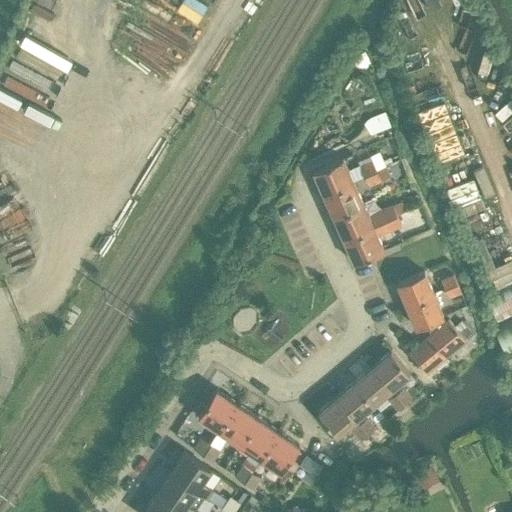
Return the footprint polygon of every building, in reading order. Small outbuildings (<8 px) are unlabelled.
[(343,156),(312,170),(323,193),(385,165),(380,154),(349,168),(343,156)] [(385,165),(323,193),(333,216),(364,202),(359,190),(369,185),(370,186),(381,180),(390,176),(385,165)] [(364,202),(333,216),(343,239),(397,215),(405,211),(401,200),(392,204),(369,214),(364,202)] [(397,215),(343,239),(354,262),(385,248),(379,236),(401,225),(397,215)] [(425,270),(396,282),(405,304),(434,292),(425,270)] [(440,279),(444,288),(457,283),(453,273),(440,279)] [(511,282),(484,295),(498,324),(511,316),(511,282)] [(461,292),(457,283),(444,288),(448,297),(461,292)] [(434,292),(405,304),(415,327),(425,322),(441,316),(444,314),(440,305),(434,292)] [(441,316),(425,322),(429,333),(428,334),(446,356),(466,339),(465,338),(454,325),(453,324),(447,317),(443,320),(441,316)] [(511,350),(511,317),(494,326),(506,353),(511,350)] [(461,319),(454,325),(465,338),(472,331),(461,319)] [(428,334),(407,351),(426,373),(446,356),(428,334)] [(390,349),(372,365),(392,388),(410,373),(390,349)] [(372,365),(353,380),(373,404),(392,388),(372,365)] [(353,380),(335,395),(355,419),(356,419),(373,404),(353,380)] [(402,387),(395,393),(404,403),(411,397),(402,387)] [(215,388),(197,415),(209,424),(218,430),(236,402),(215,388)] [(397,409),(404,403),(395,393),(388,399),(397,409)] [(333,437),(338,443),(344,438),(340,432),(348,425),(360,440),(368,433),(359,423),(356,419),(355,419),(335,395),(317,411),(337,434),(333,437)] [(210,442),(202,453),(212,460),(228,437),(238,444),(257,416),(236,402),(218,430),(210,442)] [(249,451),(234,475),(243,481),(251,470),(259,458),(278,429),(257,416),(238,444),(249,451)] [(366,417),(359,423),(368,433),(375,427),(366,417)] [(278,429),(259,458),(268,464),(280,472),(299,444),(278,429)] [(201,436),(194,448),(202,453),(210,442),(201,436)] [(169,471),(207,497),(213,489),(202,481),(210,468),(184,450),(169,471)] [(439,480),(432,464),(413,474),(420,489),(439,480)] [(251,470),(243,481),(254,488),(261,476),(260,476),(251,470)] [(207,497),(169,471),(155,492),(183,511),(196,511),(198,509),(196,508),(204,496),(206,498),(207,497)] [(183,511),(155,492),(141,511),(183,511)] [(230,495),(221,507),(228,511),(232,511),(240,502),(230,495)]
